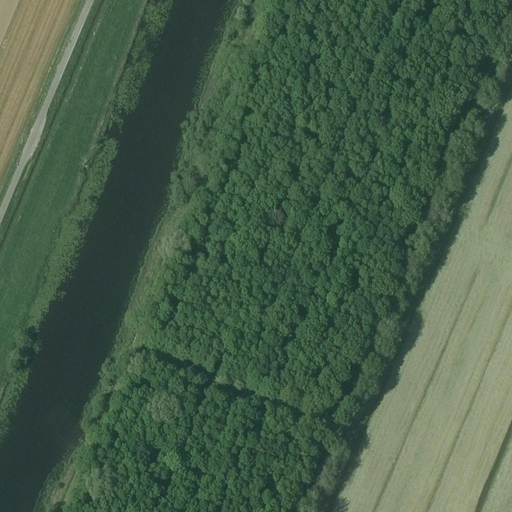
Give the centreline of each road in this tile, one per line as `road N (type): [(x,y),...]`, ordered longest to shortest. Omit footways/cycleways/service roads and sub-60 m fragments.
road 1 (track): [(195,511),(403,0)]
road 2 (track): [(55,511),(129,345),(347,434),(317,511)]
road 3 (track): [(511,44),(347,434)]
road 4 (track): [(129,345),(266,0)]
road 5 (track): [(91,0),(0,218)]
